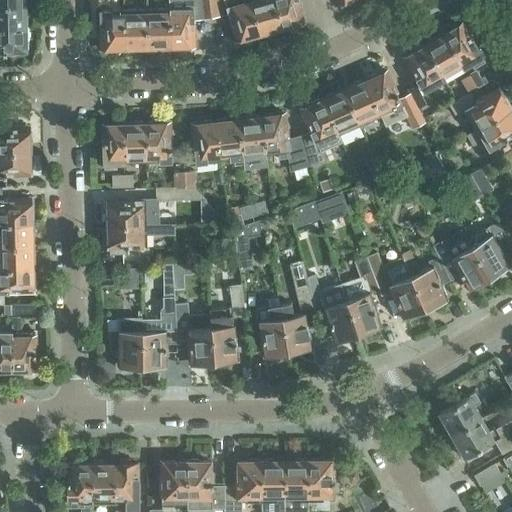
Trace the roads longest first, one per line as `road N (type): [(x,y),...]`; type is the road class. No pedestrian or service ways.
road 1 (residential): [(66,90),(278,76),(319,63),(433,0)]
road 2 (residential): [(75,412),(66,90)]
road 3 (residential): [(75,412),(305,410),(362,397)]
road 4 (residential): [(362,397),(511,315)]
road 5 (residential): [(421,511),(362,397)]
